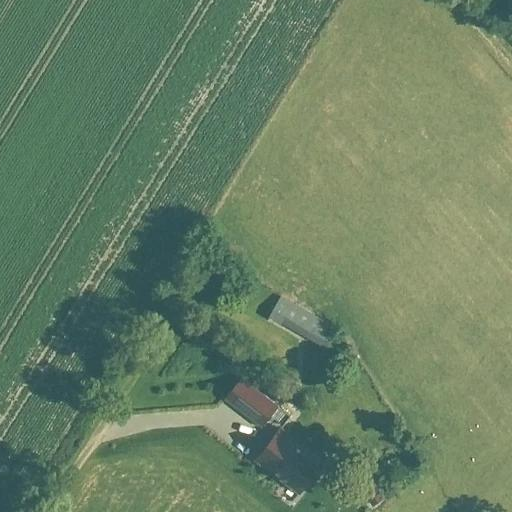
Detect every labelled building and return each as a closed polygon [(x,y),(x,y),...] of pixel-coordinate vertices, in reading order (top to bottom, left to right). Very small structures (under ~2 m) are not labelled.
[(281,296),(269,315),(327,348),(337,331),(338,328),(281,296)] [(261,429),(277,408),(240,380),(224,401),(261,429)] [(372,405),(335,421),(346,448),(383,432),(372,405)] [(175,449),(192,450),(193,432),(176,431),(175,449)] [(279,431),(255,462),(266,471),(272,476),(285,485),(298,495),(322,463),(279,431)] [(371,508),(383,499),(374,486),(362,494),(371,508)]
